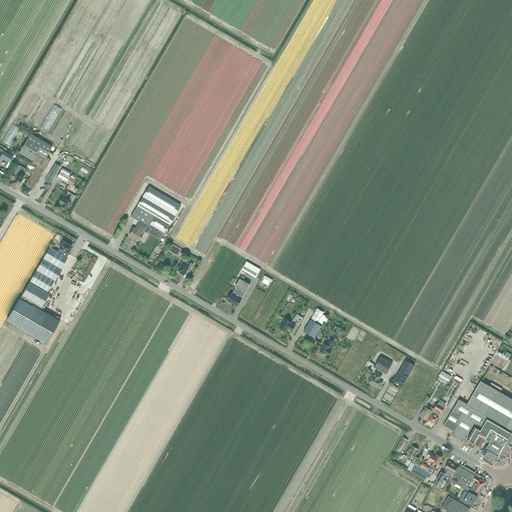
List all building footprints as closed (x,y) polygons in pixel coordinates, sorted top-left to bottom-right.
[(91,32),(91,30),(106,38),(107,36),(111,38),(113,34),(80,16),(76,24),(91,32)] [(102,53),(106,46),(72,30),(68,37),(102,53)] [(158,49),(123,31),(119,38),(154,56),(158,49)] [(141,79),(143,76),(137,73),(124,65),(123,65),(119,63),(120,63),(114,60),(112,63),(101,60),(109,65),(120,71),(121,71),(125,74),(127,74),(129,75),(133,76),(137,79),(138,78),(141,79)] [(19,153),(32,160),(31,162),(37,165),(32,173),(30,178),(25,185),(33,190),(50,161),(45,158),(52,146),(30,133),(19,153)] [(0,157),(4,160),(9,163),(13,156),(8,153),(0,148),(0,157)] [(51,171),(45,181),(50,184),(56,174),(61,166),(56,163),(51,171)] [(25,175),(23,174),(26,169),(19,165),(13,175),(16,176),(14,179),(21,183),(25,175)] [(57,177),(67,183),(71,177),(69,176),(71,173),(62,168),(57,177)] [(181,205),(149,186),(131,216),(139,222),(135,228),(133,227),(128,235),(139,241),(147,226),(149,227),(146,232),(160,240),(169,225),(181,205)] [(67,209),(71,202),(75,196),(72,194),(68,200),(62,197),(58,202),(62,204),(61,206),(67,209)] [(50,294),(48,292),(68,257),(66,256),(67,254),(68,254),(70,254),(71,253),(70,251),(70,250),(72,246),(64,241),(62,243),(60,244),(60,247),(59,249),(60,249),(58,252),(50,247),(21,296),(42,308),(50,294)] [(171,246),(169,250),(177,255),(179,250),(171,246)] [(184,261),(178,271),(180,272),(179,273),(182,274),(185,271),(189,273),(194,264),(191,262),(190,265),(184,261)] [(261,269),(247,261),(242,270),(256,278),(261,269)] [(264,278),(262,282),(268,285),(270,282),(271,282),(272,280),(265,275),(263,278),(264,278)] [(241,299),(250,284),(240,279),(232,294),(230,293),(226,300),(232,303),(238,306),(241,300),(241,299)] [(20,299),(7,320),(27,332),(43,341),(46,343),(59,321),(40,310),(41,309),(42,308),(21,296),(20,299)] [(327,317),(323,314),(324,312),(317,308),(303,331),(315,338),(322,326),(318,323),(318,322),(323,325),(327,317)] [(294,318),(301,323),(304,318),(297,314),(294,318)] [(285,318),(279,327),(286,331),(288,329),(292,331),(295,326),(291,323),(291,322),(285,318)] [(327,345),(324,343),(319,351),(325,354),(328,355),(331,351),(328,349),(329,347),(330,345),(332,346),(334,342),(330,339),(327,345)] [(393,363),(380,356),(374,367),(386,374),(393,363)] [(403,385),(415,365),(406,360),(394,380),(403,385)] [(379,388),(383,381),(380,379),(382,375),(375,371),(373,375),(372,375),(368,382),(379,388)] [(442,371),(439,375),(449,381),(451,377),(442,371)] [(459,399),(443,425),(454,431),(452,435),(463,441),(473,423),(481,428),(487,416),(511,430),(511,398),(500,391),(496,389),(490,386),(481,381),(467,404),(459,399)] [(422,404),(426,406),(427,405),(431,398),(427,396),(422,404)] [(432,413),(428,420),(431,422),(431,423),(431,424),(432,424),(433,423),(434,424),(434,423),(436,424),(438,421),(437,420),(438,417),(437,416),(439,412),(441,413),(444,407),(437,403),(434,409),(432,411),(432,412),(432,413)] [(424,409),(420,416),(426,420),(431,412),(432,411),(434,409),(427,405),(426,406),(425,407),(424,409)] [(475,427),(467,440),(475,444),(480,436),(485,439),(491,442),(488,448),(499,454),(503,456),(511,439),(511,432),(511,433),(487,418),(482,426),(482,427),(480,430),(475,427)] [(400,453),(408,440),(403,437),(395,450),(400,453)] [(407,455),(413,459),(418,449),(413,446),(410,449),(409,449),(407,452),(408,453),(407,455)] [(485,447),(481,453),(484,455),(489,457),(495,461),(499,454),(488,448),(485,447)] [(431,455),(429,460),(431,461),(429,465),(433,467),(436,463),(438,464),(443,457),(440,455),(439,456),(436,454),(435,457),(431,455)] [(453,464),(453,463),(449,461),(444,469),(445,470),(444,473),(441,471),(436,480),(433,486),(443,492),(451,478),(457,481),(468,487),(473,479),(472,479),(474,475),(473,474),(474,473),(460,465),(458,467),(453,464)] [(427,481),(432,474),(425,470),(426,469),(420,466),(420,465),(416,463),(415,464),(410,471),(427,481)] [(483,480),(484,478),(477,474),(473,479),(468,487),(468,488),(470,489),(472,490),(473,489),(480,493),(486,482),(483,480)] [(468,488),(468,487),(457,481),(455,484),(468,491),(470,489),(468,488)] [(465,491),(460,499),(463,501),(463,502),(465,503),(466,501),(472,505),(477,496),(469,491),(468,493),(465,491)] [(455,511),(468,511),(470,509),(448,496),(442,507),(449,511),(453,511),(454,511),(455,511)]
